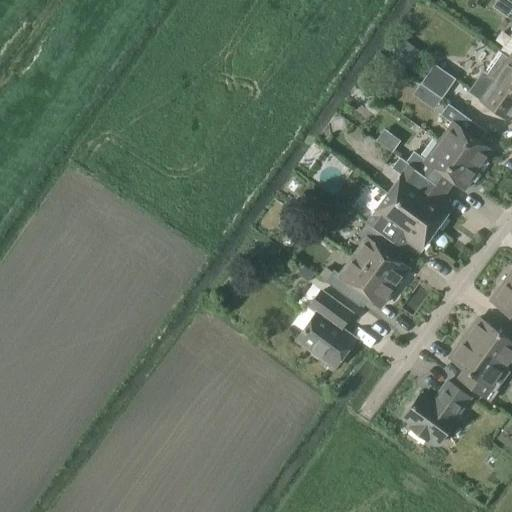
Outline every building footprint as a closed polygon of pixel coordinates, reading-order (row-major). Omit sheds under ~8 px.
[(511,10),(511,2),(508,0),(497,0),(493,6),(508,17),(511,10)] [(511,60),(510,59),(511,58),(500,50),(486,71),(484,70),(469,92),(510,120),(511,117),(511,60)] [(435,63),(421,83),(442,98),(457,78),(435,63)] [(441,114),(453,123),(439,141),(480,171),(494,151),(474,137),(481,127),(449,104),(441,114)] [(400,157),(439,185),(446,176),(465,190),(480,171),(439,141),(426,159),(414,151),(407,162),(400,157)] [(392,168),(402,175),(389,193),(437,229),(452,208),(433,194),(439,185),(400,157),(392,168)] [(367,222),(402,248),(409,239),(422,249),(437,229),(389,193),(367,222)] [(359,234),(367,240),(354,257),(395,287),(409,267),(395,257),(402,248),(367,222),(359,234)] [(326,281),(360,306),(367,296),(380,306),(395,287),(354,257),(341,275),(334,270),(326,281)] [(490,300),(511,315),(511,283),(506,279),(490,300)] [(311,354),(318,359),(321,357),(335,368),(356,339),(341,328),(352,313),(322,291),(310,307),(318,312),(297,340),(312,351),(311,354)] [(475,328),(472,325),(463,337),(505,368),(511,358),(511,340),(482,318),(475,328)] [(505,368),(463,337),(455,349),(458,351),(452,359),(474,376),(468,385),(491,402),(499,391),(497,390),(511,372),(505,368)] [(410,428),(428,441),(430,438),(439,444),(457,420),(455,419),(471,397),(448,381),(438,395),(440,397),(435,404),(421,394),(404,418),(413,425),(410,428)]
